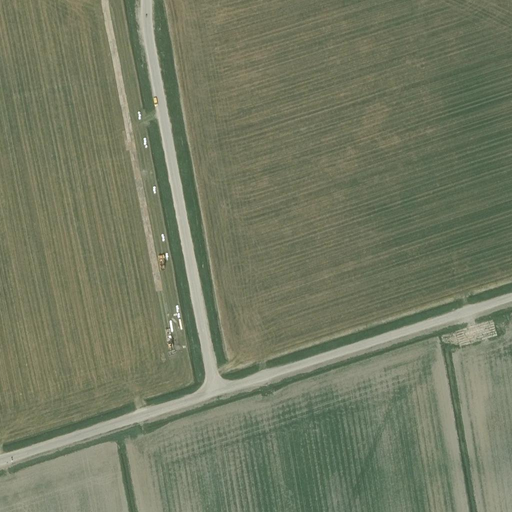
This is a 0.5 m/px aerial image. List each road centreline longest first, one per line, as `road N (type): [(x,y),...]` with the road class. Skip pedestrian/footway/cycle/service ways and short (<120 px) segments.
road 1 (unclassified): [(215,393),(146,0)]
road 2 (unclassified): [(215,393),(511,297)]
road 3 (unclassified): [(0,460),(215,393)]
